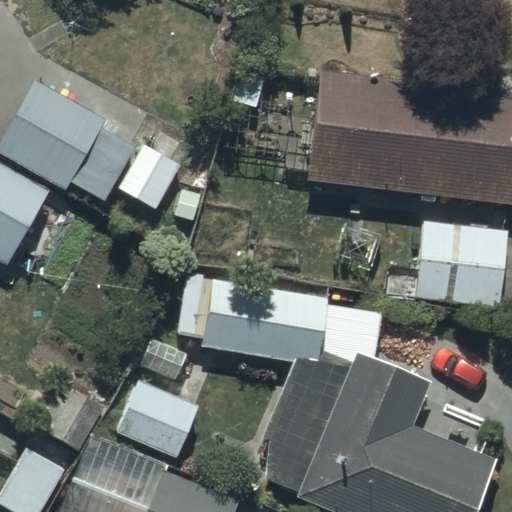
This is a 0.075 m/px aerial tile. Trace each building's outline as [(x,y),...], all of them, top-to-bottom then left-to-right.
[(511,87),(316,64),(303,172),(511,196),(511,87)] [(102,115),(30,74),(0,125),(0,148),(63,185),(67,178),(98,196),(129,143),(96,124),(102,115)] [(183,127),(163,115),(146,142),(143,140),(116,182),(152,206),(181,161),(167,151),(183,127)] [(44,184),(0,159),(0,256),(3,258),(44,184)] [(504,225),(419,216),(413,268),(382,264),(380,286),(409,289),(409,292),(495,302),(504,225)] [(322,292),(184,269),(173,329),(200,331),(200,343),(291,354),(259,432),(269,436),(255,470),(291,485),(289,490),(342,511),(465,511),(491,451),(409,417),(426,375),(371,350),(378,309),(321,299),(322,292)] [(102,398),(58,374),(33,419),(77,443),(102,398)] [(193,399),(134,375),(112,428),(171,452),(193,399)] [(165,460),(89,429),(51,507),(62,511),(228,511),(235,496),(162,467),(165,460)] [(30,511),(60,465),(21,441),(0,474),(0,500),(18,511),(30,511)]
